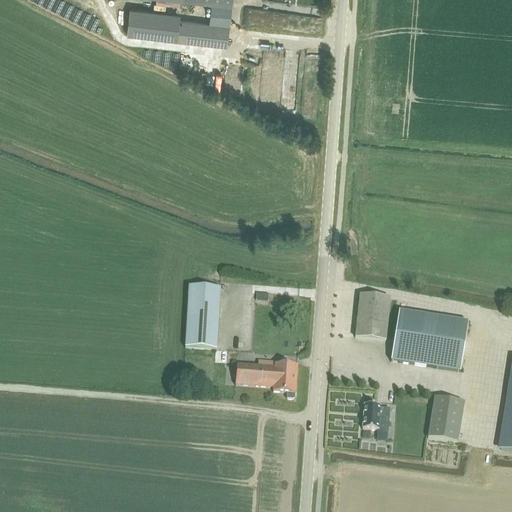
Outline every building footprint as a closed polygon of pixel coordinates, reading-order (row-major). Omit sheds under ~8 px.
[(167,0),(182,1),(211,5),(209,23),(180,20),(180,14),(129,9),(126,35),(227,46),(229,25),(231,7),(232,0),(167,0)] [(225,86),(240,86),(241,69),(226,68),(225,86)] [(219,86),(221,71),(213,70),(211,85),(219,86)] [(185,350),(217,352),(220,290),(189,288),(185,350)] [(255,291),(255,300),(267,301),(268,291),(255,291)] [(355,339),(385,342),(390,301),(359,298),(355,339)] [(391,363),(460,374),(468,324),(399,313),(391,363)] [(236,367),(235,387),(273,390),(273,394),(287,395),(286,399),(287,401),(293,401),(294,400),(294,395),(295,395),(297,367),(275,366),(274,370),(236,367)] [(511,371),(499,452),(511,454),(511,371)] [(458,444),(464,405),(434,400),(427,439),(458,444)] [(364,407),(362,431),(378,432),(377,436),(388,437),(389,418),(383,417),(384,410),(380,410),(380,408),(364,407)]
